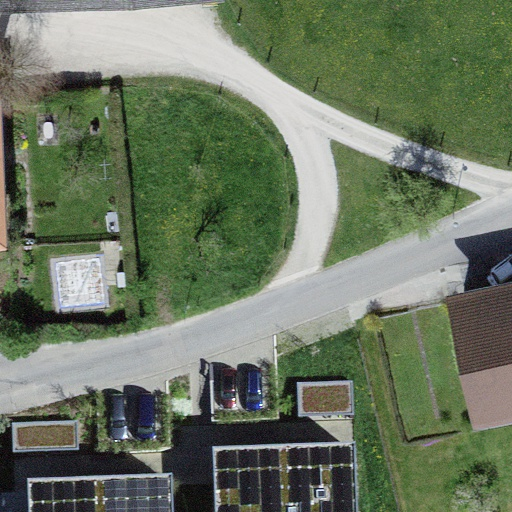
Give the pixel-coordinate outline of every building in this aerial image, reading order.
[(511,286),(466,296),(486,395),(511,389),(511,286)] [(356,511),(355,453),(283,455),(284,511),(356,511)] [(214,511),(284,511),(283,455),(213,458),(214,511)] [(172,511),(171,484),(99,487),(100,511),(172,511)] [(28,511),(100,511),(99,487),(28,489),(28,511)]
